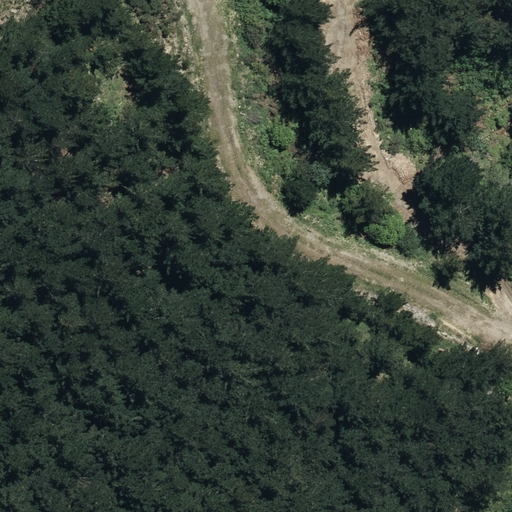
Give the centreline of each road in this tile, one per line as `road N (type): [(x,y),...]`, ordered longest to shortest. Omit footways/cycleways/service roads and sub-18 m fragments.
road 1 (track): [(189,0),(204,30),(225,136),(263,213),(305,244),(511,337)]
road 2 (track): [(511,287),(396,199),(350,107),(344,0)]
